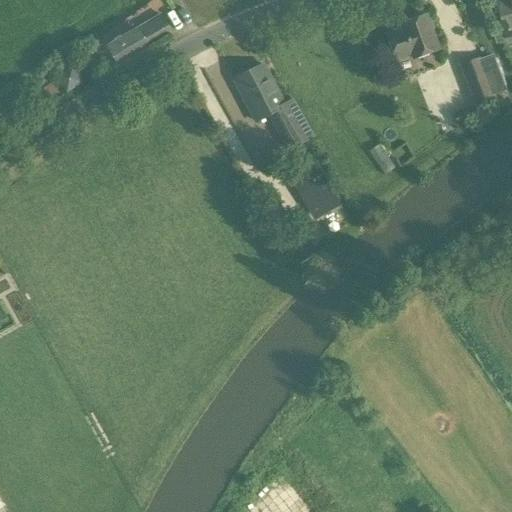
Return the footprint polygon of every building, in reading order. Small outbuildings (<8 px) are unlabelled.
[(511,0),(497,0),(495,1),(506,39),(511,37),(511,0)] [(411,57),(437,48),(425,13),(398,23),(400,27),(385,32),(395,58),(409,53),(411,57)] [(119,66),(172,35),(162,18),(124,40),(122,37),(117,39),(119,43),(109,49),(119,66)] [(479,58),(459,66),(475,110),(496,103),(479,58)] [(284,106),(263,65),(234,81),(256,122),(270,115),(285,107),(284,106)] [(289,152),(313,139),(293,101),(284,106),(285,107),(270,115),(289,152)] [(458,124),(475,118),(471,107),(454,113),(458,124)] [(318,215),(338,204),(310,155),(290,167),(318,215)] [(268,163),(274,174),(285,168),(279,157),(268,163)]
